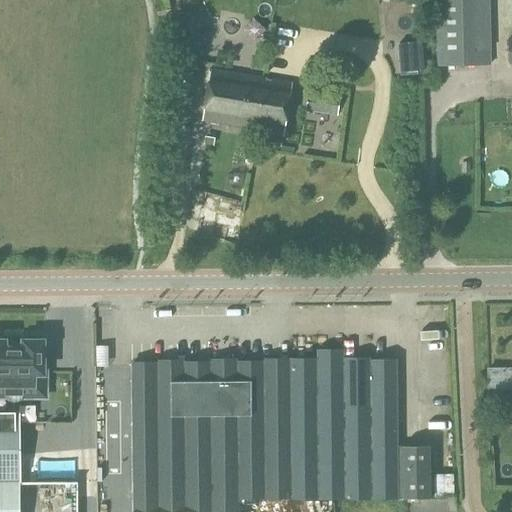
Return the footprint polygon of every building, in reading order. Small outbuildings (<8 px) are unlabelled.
[(435,0),(437,66),(490,65),(488,0),(435,0)] [(186,61),(193,15),(178,12),(171,58),(186,61)] [(420,74),(417,42),(413,42),(400,43),(400,44),(402,75),(420,74)] [(212,70),(204,120),(255,128),(254,131),(282,135),(291,83),(212,70)] [(340,95),(309,91),(305,111),(338,115),(340,95)] [(215,211),(179,209),(178,226),(214,227),(215,211)] [(23,341),(14,341),(14,398),(46,397),(46,373),(43,373),(43,341),(40,341),(38,338),(35,336),(31,336),(28,338),(27,341),(23,341)] [(0,397),(14,398),(14,341),(2,341),(0,338),(0,397)] [(366,496),(363,359),(342,359),(342,346),(316,347),(317,359),(291,360),(294,497),(366,496)] [(239,511),(239,497),(291,496),(291,497),(294,497),(291,360),(235,361),(235,356),(210,356),(210,361),(130,362),(131,511),(239,511)] [(363,359),(366,496),(430,495),(429,442),(398,443),(396,358),(363,359)] [(0,511),(17,511),(18,485),(19,485),(18,412),(0,412),(0,511)]
